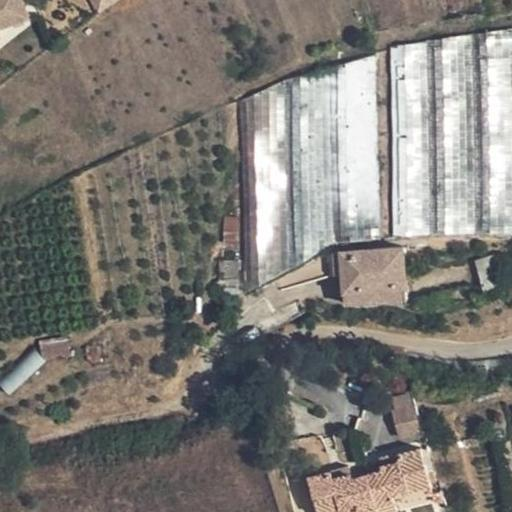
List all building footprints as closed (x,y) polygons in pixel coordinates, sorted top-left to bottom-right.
[(0,0),(0,43),(4,40),(2,33),(34,22),(26,0),(0,0)] [(511,0),(366,0),(378,43),(511,13),(511,0)] [(445,38),(386,49),(392,237),(511,232),(506,36),(445,38)] [(243,101),(247,295),(310,262),(334,244),(381,238),(375,53),(243,101)] [(406,246),(342,253),(344,275),(337,276),(339,294),(410,286),(406,246)] [(342,253),(335,254),(337,276),(344,275),(342,253)] [(471,278),(467,264),(412,282),(417,297),(471,278)] [(497,266),(479,271),(485,289),(502,283),(497,266)] [(410,286),(339,294),(340,307),(411,299),(410,286)] [(415,389),(393,394),(403,434),(425,429),(415,389)] [(377,508),(396,503),(394,496),(432,486),(422,448),(400,453),(401,460),(383,465),(383,470),(369,474),(377,508)] [(359,511),(377,508),(369,474),(353,478),(351,473),(332,478),(331,472),(309,477),(318,511),(334,511),(357,506),(359,511)] [(434,496),(432,486),(394,496),(396,503),(397,506),(434,496)] [(398,511),(397,506),(396,503),(377,508),(378,511),(398,511)]
